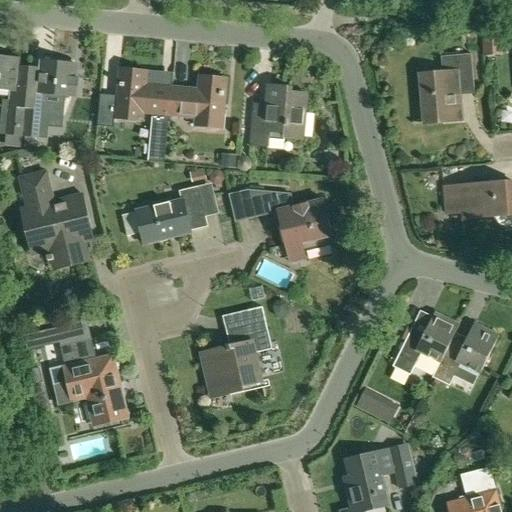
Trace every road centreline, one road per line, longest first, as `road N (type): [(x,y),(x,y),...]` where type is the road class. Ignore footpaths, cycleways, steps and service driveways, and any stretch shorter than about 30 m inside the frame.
road 1 (residential): [(327,46),(354,70),(403,265)]
road 2 (residential): [(403,265),(324,423),(290,449)]
road 3 (residential): [(135,27),(327,46)]
road 4 (residential): [(182,474),(26,510),(0,503)]
road 5 (residential): [(182,474),(144,326)]
road 6 (residential): [(0,11),(135,27)]
